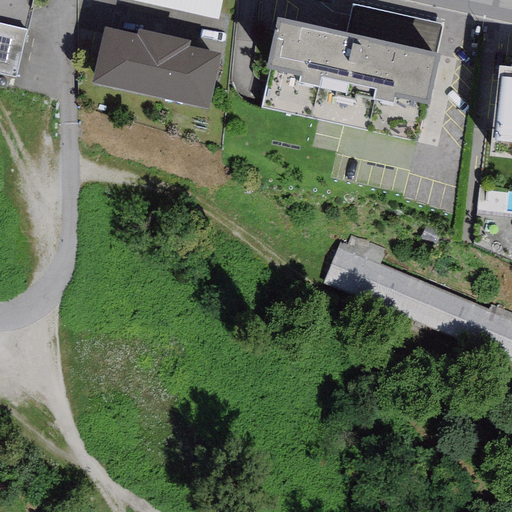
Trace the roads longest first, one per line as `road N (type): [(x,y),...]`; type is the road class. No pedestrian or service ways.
road 1 (track): [(470,370),(365,326),(191,205),(129,180),(68,169)]
road 2 (track): [(146,511),(104,488),(81,456),(33,307)]
